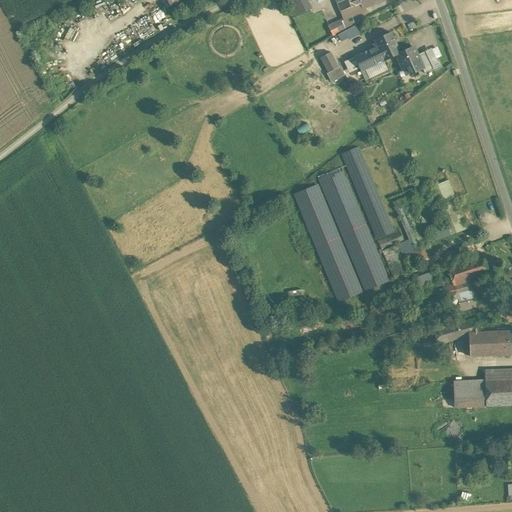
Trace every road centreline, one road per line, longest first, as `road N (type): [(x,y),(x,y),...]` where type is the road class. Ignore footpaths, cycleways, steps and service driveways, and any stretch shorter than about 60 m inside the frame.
road 1 (unclassified): [(233,0),(140,48),(0,155)]
road 2 (unclassified): [(511,215),(438,0)]
